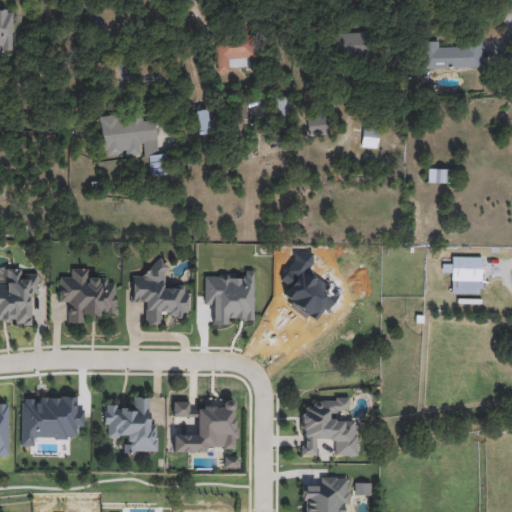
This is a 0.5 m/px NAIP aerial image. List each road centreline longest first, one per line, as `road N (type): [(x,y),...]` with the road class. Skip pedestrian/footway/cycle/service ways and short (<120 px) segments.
road 1 (residential): [(0,365),(230,363),(256,377)]
road 2 (residential): [(256,377),(263,395),(262,511)]
